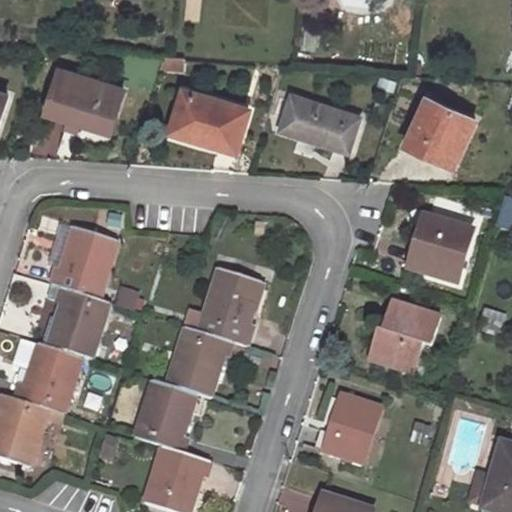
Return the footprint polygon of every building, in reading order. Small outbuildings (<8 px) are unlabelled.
[(66,125),(77,129),(82,116),(111,126),(123,89),(60,69),(47,111),(68,118),(66,125)] [(173,125),(203,135),(202,140),(234,151),(247,110),(184,89),(173,125)] [(0,119),(8,95),(0,92),(0,119)] [(358,118),(291,96),(280,130),(302,137),(305,131),(312,133),(310,139),(347,152),(358,118)] [(426,98),(405,145),(425,154),(429,145),(457,158),(474,118),(426,98)] [(170,134),(200,144),(202,140),(203,135),(173,125),(170,134)] [(302,137),(310,139),(312,133),(305,131),(302,137)] [(425,154),(454,166),(457,158),(429,145),(425,154)] [(511,230),(511,197),(505,196),(496,225),(511,230)] [(429,217),(413,270),(457,284),(473,230),(429,217)] [(74,229),(60,273),(55,271),(51,286),(100,302),(118,243),(74,229)] [(220,269),(204,315),(194,311),(188,329),(233,343),(246,348),(252,329),(248,328),(262,283),(220,269)] [(40,345),(84,359),(91,361),(110,305),(100,302),(51,286),(46,300),(60,305),(55,320),(49,318),(40,345)] [(385,326),(382,336),(377,335),(370,357),(415,371),(424,342),(432,344),(441,316),(393,302),(385,326)] [(483,319),(502,325),(505,315),(486,309),(483,319)] [(480,330),(499,335),(502,325),(483,319),(480,330)] [(380,324),(377,335),(382,336),(385,326),(380,324)] [(209,399),(224,357),(228,358),(233,343),(188,329),(184,328),(166,385),(196,395),(209,399)] [(65,416),(84,359),(40,345),(22,339),(14,364),(29,370),(24,386),(19,385),(15,401),(65,416)] [(151,381),(133,438),(163,448),(182,454),(186,439),(182,437),(196,395),(166,385),(151,381)] [(0,410),(1,411),(0,415),(0,457),(32,469),(48,422),(61,426),(65,416),(15,401),(1,396),(0,399),(0,410)] [(341,396),(331,427),(328,426),(321,449),(364,462),(381,408),(341,396)] [(511,511),(511,445),(503,443),(484,507),(499,511),(511,511)] [(163,448),(144,504),(170,511),(189,511),(202,475),(206,477),(211,463),(182,454),(163,448)] [(372,511),(325,498),(320,511),(372,511)]
